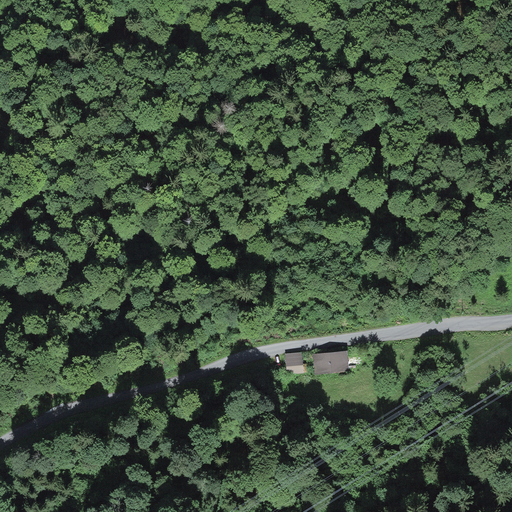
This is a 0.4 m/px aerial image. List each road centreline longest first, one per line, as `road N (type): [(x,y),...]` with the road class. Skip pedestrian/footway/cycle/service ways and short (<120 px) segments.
road 1 (unclassified): [(511,317),(281,346),(67,407),(0,443)]
road 2 (track): [(319,0),(162,63),(0,107)]
